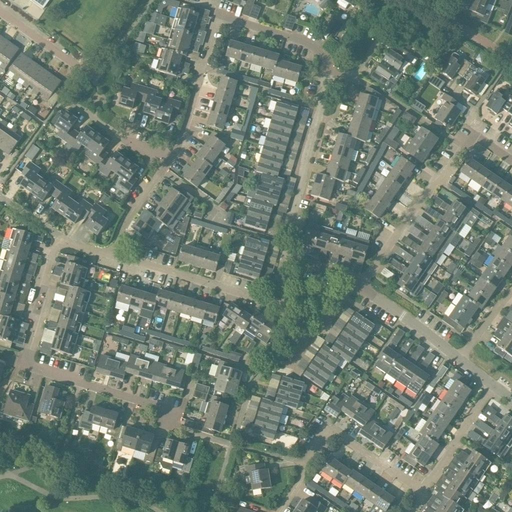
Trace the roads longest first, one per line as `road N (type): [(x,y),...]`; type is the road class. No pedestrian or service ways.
road 1 (residential): [(203,436),(158,408),(28,363),(61,241)]
road 2 (residential): [(169,160),(219,20),(303,40),(326,58)]
road 3 (residential): [(360,289),(472,136),(511,162)]
road 4 (residential): [(289,264),(282,245),(328,77),(326,58)]
road 5 (residential): [(280,511),(312,447),(332,431),(424,493)]
road 6 (residential): [(289,264),(268,299),(113,254)]
road 7 (residential): [(424,493),(494,386)]
road 8 (residential): [(169,160),(63,99)]
